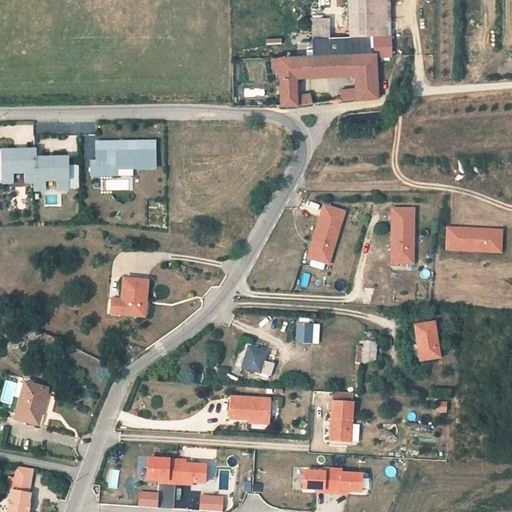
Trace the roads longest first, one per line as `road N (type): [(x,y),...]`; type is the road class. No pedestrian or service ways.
road 1 (residential): [(304,147),(219,303),(121,382),(71,510)]
road 2 (residential): [(275,114),(0,114)]
road 3 (track): [(394,99),(397,173),(511,207)]
road 4 (track): [(339,109),(511,86)]
road 5 (unknown): [(210,312),(305,356),(323,341)]
